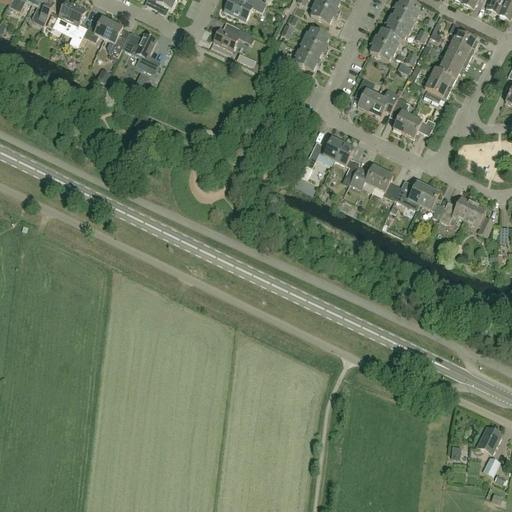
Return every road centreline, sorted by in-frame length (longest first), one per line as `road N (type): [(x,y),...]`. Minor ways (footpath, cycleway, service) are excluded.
road 1 (unclassified): [(475,383),(460,348),(0,134)]
road 2 (tertiary): [(475,383),(0,152)]
road 3 (unclassified): [(427,390),(0,189)]
road 4 (residential): [(435,172),(327,117),(362,0)]
road 5 (residential): [(101,0),(187,38),(208,0)]
